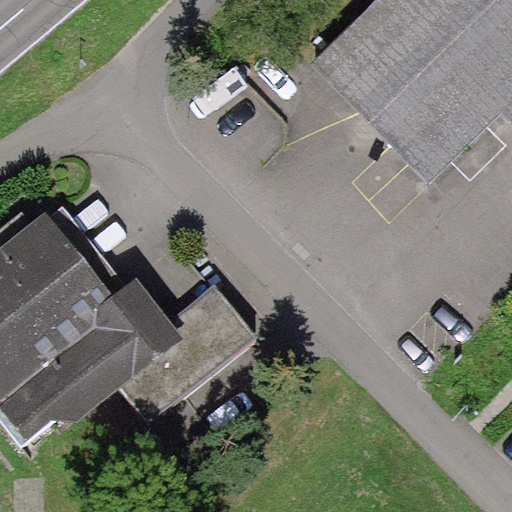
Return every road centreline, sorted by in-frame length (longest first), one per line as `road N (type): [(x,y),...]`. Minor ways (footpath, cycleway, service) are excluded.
road 1 (residential): [(511,510),(98,91)]
road 2 (residential): [(98,91),(212,0)]
road 3 (residential): [(98,91),(0,163)]
